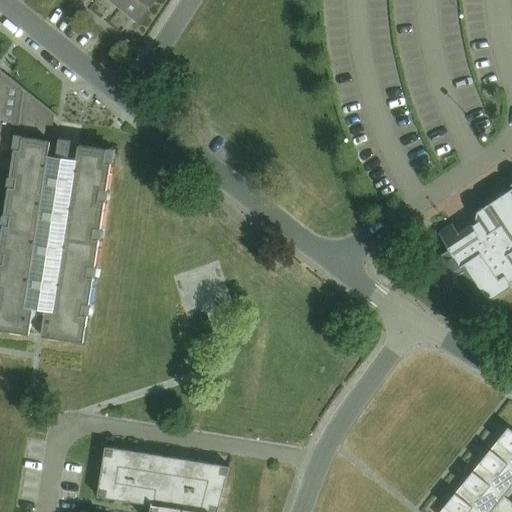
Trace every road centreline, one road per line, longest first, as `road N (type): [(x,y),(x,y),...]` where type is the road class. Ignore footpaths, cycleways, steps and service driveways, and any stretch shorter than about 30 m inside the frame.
road 1 (residential): [(412,318),(125,98)]
road 2 (residential): [(301,511),(345,413),(412,318)]
road 3 (residential): [(125,98),(0,0)]
